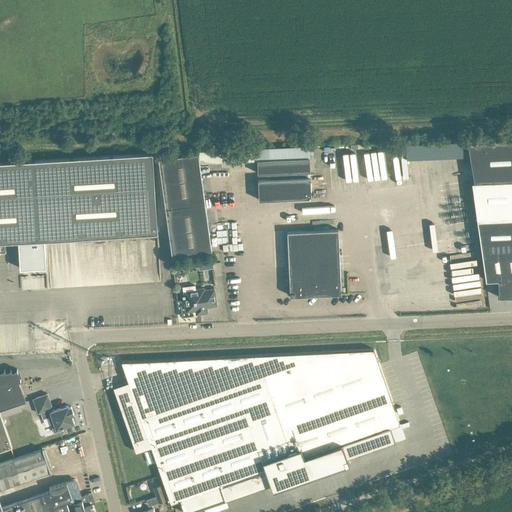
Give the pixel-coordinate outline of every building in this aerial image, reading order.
[(511,138),(468,141),(474,181),(511,179),(511,138)] [(464,154),(463,140),(406,142),(407,156),(464,154)] [(220,150),(223,159),(228,157),(225,148),(220,150)] [(377,149),(330,154),(334,187),(382,182),(379,157),(378,157),(377,149)] [(157,222),(153,152),(0,161),(0,241),(18,241),(19,268),(45,266),(44,239),(157,232),(157,222)] [(198,152),(168,157),(158,158),(172,257),(212,251),(198,152)] [(309,156),(257,159),(258,173),(268,172),(268,179),(258,179),(259,199),(311,197),(310,177),(308,177),(307,171),(310,171),(309,156)] [(511,179),(474,181),(474,184),(479,218),(511,216),(511,179)] [(486,280),(497,280),(498,296),(511,295),(511,217),(477,219),(486,280)] [(446,239),(473,235),(472,222),(444,227),(446,239)] [(290,295),(341,293),(338,229),(287,231),(290,295)] [(212,258),(198,258),(199,268),(213,267),(212,258)] [(204,290),(204,288),(184,291),(186,311),(197,310),(196,307),(200,306),(200,313),(207,312),(206,306),(216,305),(214,288),(204,290)] [(36,350),(56,349),(55,342),(65,342),(65,322),(34,324),(36,350)] [(129,380),(113,386),(136,451),(151,446),(161,473),(171,502),(180,499),(184,511),(187,511),(226,499),(221,485),(266,469),(271,483),(273,489),(288,484),(297,480),(316,474),(310,454),(339,444),(343,457),(345,464),(350,462),(347,456),(395,439),(391,426),(400,423),(374,348),(122,361),(129,380)] [(0,450),(12,446),(0,411),(0,408),(26,400),(19,380),(21,380),(17,369),(12,371),(11,369),(5,371),(5,369),(0,370),(0,450)] [(51,410),(50,408),(53,408),(48,393),(33,398),(38,413),(41,412),(43,418),(49,416),(54,432),(63,429),(62,427),(74,422),(72,414),(74,413),(71,406),(69,406),(68,404),(51,410)] [(16,445),(12,453),(14,459),(20,456),(24,449),(16,445)] [(0,488),(22,481),(41,474),(50,471),(42,449),(33,452),(20,456),(14,459),(0,463),(0,488)] [(17,502),(0,507),(0,511),(62,511),(64,510),(69,508),(67,501),(81,496),(81,495),(75,478),(66,481),(49,487),(51,491),(49,491),(48,491),(39,494),(17,502)] [(149,505),(168,498),(162,483),(153,486),(156,495),(147,498),(149,505)] [(95,511),(92,503),(84,505),(82,499),(74,502),(76,511),(95,511)]
